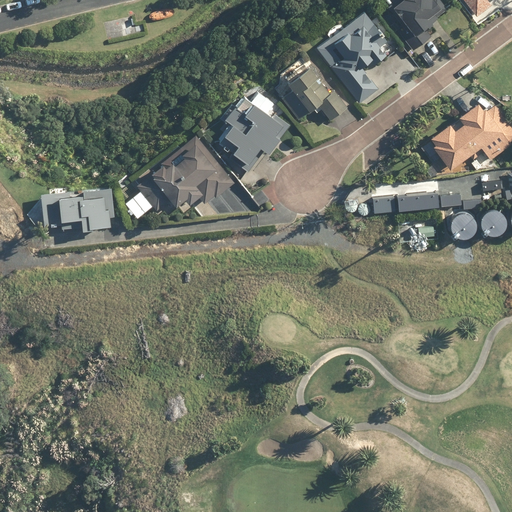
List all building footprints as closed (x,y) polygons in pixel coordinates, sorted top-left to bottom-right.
[(398,31),(411,49),(430,35),(423,26),(429,22),(428,20),(445,8),(438,0),(392,0),(386,5),(391,11),(392,9),(405,25),(398,31)] [(463,0),(475,15),(489,4),(486,0),(463,0)] [(328,65),(357,102),(376,87),(370,79),(369,79),(358,66),(362,63),(366,67),(383,53),(377,45),(385,39),(360,9),(314,46),(329,64),(328,65)] [(280,97),(296,118),(312,106),(315,110),(319,107),(327,118),(345,105),(332,88),(327,93),(306,65),(284,82),(290,89),(280,97)] [(220,133),(234,144),(229,150),(230,151),(227,156),(245,170),(261,149),(264,152),(275,137),(276,138),(287,123),(272,112),(270,116),(249,100),(240,112),(231,105),(222,118),(228,123),(220,133)] [(446,121),(427,136),(432,143),(429,145),(447,168),(467,152),(472,158),(482,150),(488,159),(509,142),(508,140),(511,137),(511,129),(492,104),(484,110),(481,106),(479,108),(474,101),(455,115),(460,121),(451,128),(446,121)] [(148,172),(134,184),(155,209),(167,198),(172,205),(181,197),(186,202),(196,193),(200,198),(199,199),(202,202),(212,194),(214,197),(233,181),(193,133),(176,147),(178,148),(148,173),(148,172)] [(38,193),(43,228),(77,224),(78,231),(92,229),(91,225),(106,223),(105,215),(110,214),(106,186),(65,192),(65,189),(38,193)] [(469,187),(399,193),(400,206),(470,200),(469,187)] [(374,196),(375,211),(397,209),(395,194),(374,196)] [(353,211),(355,210),(356,209),(357,207),(357,205),(356,204),(355,202),(354,201),(352,201),(350,201),(349,201),(348,203),(347,204),(346,206),(347,207),(347,209),(348,210),(350,211),(352,211),(353,211)] [(367,214),(369,212),(370,211),(370,209),(370,207),(369,205),(368,203),(366,203),(364,203),(362,203),(360,204),(359,206),(358,208),(358,209),(359,211),(360,213),(362,214),(364,214),(366,214),(367,214)] [(499,229),(502,227),(505,223),(507,219),(506,214),(505,210),(502,206),(498,204),(494,203),(489,204),(485,205),(482,209),(480,213),(479,217),(480,222),(482,225),(486,228),(490,230),(494,230),(499,229)] [(438,217),(398,219),(400,240),(440,237),(438,217)]
